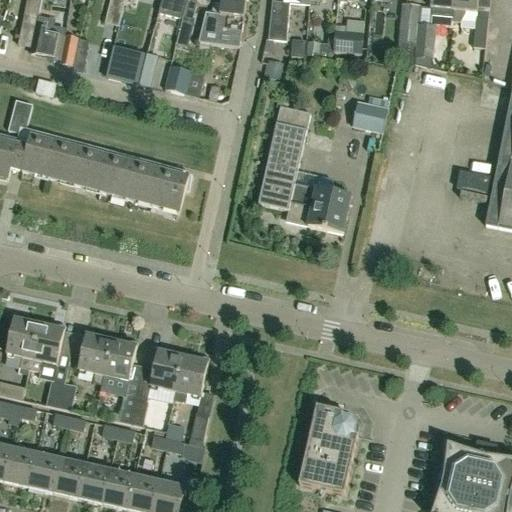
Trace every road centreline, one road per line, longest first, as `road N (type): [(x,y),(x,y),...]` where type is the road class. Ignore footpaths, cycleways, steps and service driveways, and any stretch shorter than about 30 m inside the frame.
road 1 (residential): [(511,372),(199,303)]
road 2 (residential): [(199,303),(265,0)]
road 3 (residential): [(199,303),(0,256)]
